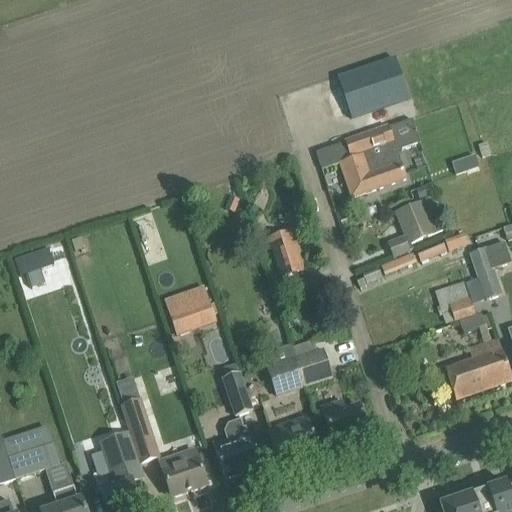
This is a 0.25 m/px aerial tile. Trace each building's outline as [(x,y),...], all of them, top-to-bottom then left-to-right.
[(410,101),(396,61),(338,81),(352,121),(410,101)] [(348,145),(316,156),(322,172),(341,166),(353,200),(406,181),(397,155),(421,147),(413,122),(347,143),(348,145)] [(420,202),(437,195),(433,184),(416,191),(420,202)] [(432,202),(399,215),(411,245),(444,231),(432,202)] [(478,238),(481,250),(507,243),(504,231),(478,238)] [(304,273),(290,232),(268,239),(281,281),(304,273)] [(501,297),(493,272),(511,265),(505,245),(471,256),(486,302),(501,297)] [(43,285),(61,279),(51,250),(32,257),(43,285)] [(465,283),(436,294),(447,326),(459,322),(460,326),(483,317),(482,314),(476,317),(465,283)] [(209,301),(170,315),(178,339),(218,325),(209,301)] [(472,362),(445,371),(456,403),(511,384),(511,380),(498,341),(492,344),(485,346),(469,352),(472,362)] [(269,353),(274,369),(268,370),(277,397),(305,388),(296,361),(297,361),(292,346),(269,353)] [(323,353),(297,361),(296,361),(305,388),(332,380),(323,353)] [(255,414),(241,374),(240,374),(237,367),(223,372),(225,379),(222,381),(235,420),(255,414)] [(141,467),(161,460),(142,401),(121,408),(129,434),(141,467)] [(342,404),(322,411),(333,445),(368,433),(359,408),(345,413),(342,404)] [(318,450),(308,420),(292,426),(269,433),(279,464),(318,450)] [(228,426),(225,435),(227,442),(213,446),(226,482),(261,470),(252,443),(251,444),(246,430),(244,430),(241,422),(228,426)] [(46,473),(54,497),(59,511),(55,511),(85,511),(82,503),(79,504),(75,490),(67,465),(60,467),(47,428),(3,442),(16,482),(46,473)] [(3,442),(0,431),(0,487),(16,482),(3,442)] [(101,444),(111,474),(116,490),(101,495),(106,511),(137,511),(141,511),(133,486),(145,481),(141,467),(129,434),(101,444)] [(198,462),(183,467),(180,458),(160,465),(172,500),(207,488),(198,462)] [(487,492),(487,493),(484,494),(483,494),(480,495),(482,499),(474,501),(473,497),(441,508),(442,511),(511,511),(511,490),(508,492),(509,493),(498,497),(491,499),(489,493),(500,489),(499,488),(487,492)] [(12,511),(9,503),(0,505),(0,511),(12,511)]
